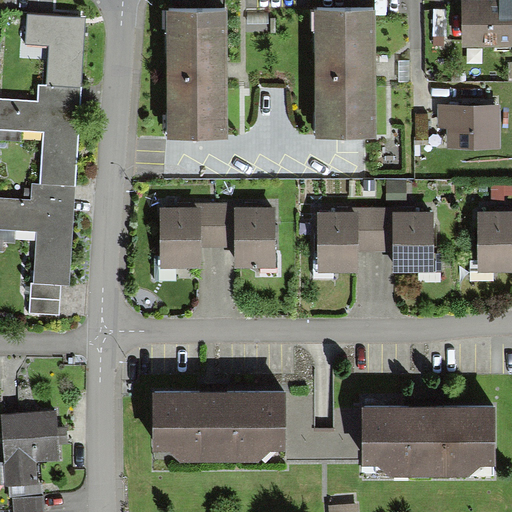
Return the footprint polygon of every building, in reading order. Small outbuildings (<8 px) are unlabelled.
[(511,2),(458,2),(459,46),(511,46),(511,2)] [(220,11),(164,10),(164,140),(219,141),(220,11)] [(372,10),(314,11),(314,139),(372,139),(372,10)] [(44,88),(77,89),(80,20),(23,17),(22,47),(45,48),(44,88)] [(77,89),(44,88),(34,88),(33,103),(0,101),(0,132),(39,134),(37,186),(72,187),(77,89)] [(496,107),(436,108),(436,152),(496,151),(496,107)] [(425,140),(425,117),(414,117),(414,140),(425,140)] [(72,187),(37,186),(28,186),(27,205),(0,203),(0,239),(31,241),(30,284),(68,286),(72,187)] [(230,250),(229,211),(229,206),(197,206),(197,210),(197,250),(230,250)] [(197,250),(197,210),(157,211),(157,270),(197,270),(197,250)] [(229,211),(230,250),(230,269),(271,269),(271,210),(229,211)] [(388,253),(388,215),(388,210),(355,210),(355,214),(355,254),(388,253)] [(355,254),(355,214),(315,214),(316,274),(356,274),(355,254)] [(388,215),(388,253),(388,273),(430,272),(429,214),(388,215)] [(511,214),(477,215),(477,274),(511,274),(511,214)] [(57,317),(57,289),(27,288),(26,316),(57,317)] [(258,465),(268,454),(282,454),(281,395),(153,397),(153,454),(168,453),(177,464),(258,465)] [(463,478),(474,467),(494,467),(494,411),(361,411),(361,468),(373,468),(384,479),(463,478)] [(51,415),(0,416),(0,467),(0,486),(32,486),(32,464),(53,463),(52,444),(63,444),(63,430),(51,431),(51,415)] [(38,511),(39,500),(10,500),(10,511),(38,511)]
